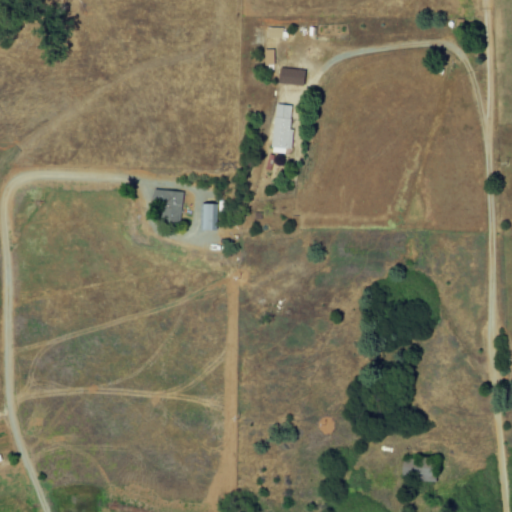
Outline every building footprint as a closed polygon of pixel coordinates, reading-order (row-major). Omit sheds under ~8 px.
[(273,50),(261,50),(262,66),(273,65),(273,50)] [(303,85),(304,70),(279,69),(278,84),(303,85)] [(292,105),(273,104),(271,148),(278,149),(278,151),(289,151),(292,105)] [(180,191),(154,191),(153,222),(179,223),(180,191)] [(212,231),(213,205),(199,204),(199,230),(212,231)]
